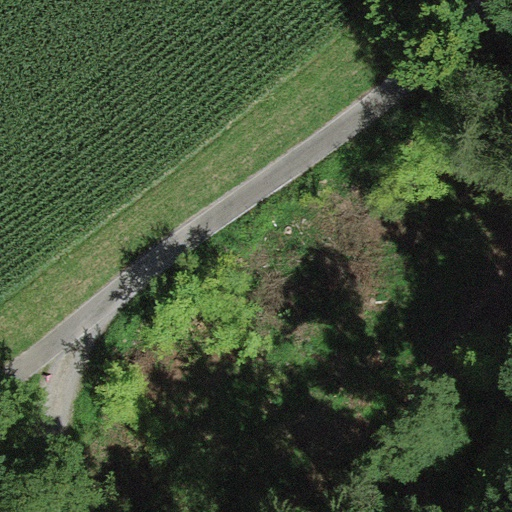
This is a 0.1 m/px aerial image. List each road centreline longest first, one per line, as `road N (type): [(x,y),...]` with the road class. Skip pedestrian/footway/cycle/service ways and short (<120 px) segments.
road 1 (track): [(483,0),(350,118),(0,376)]
road 2 (track): [(59,333),(26,511)]
